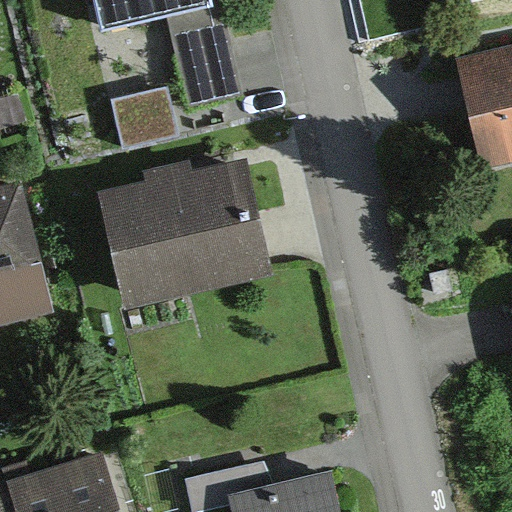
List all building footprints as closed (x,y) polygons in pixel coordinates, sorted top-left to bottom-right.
[(91,0),(99,32),(157,18),(179,113),(239,99),(215,0),(91,0)] [(511,48),(464,60),(489,170),(511,164),(511,48)] [(168,166),(100,183),(132,307),(274,271),(242,147),(168,166)] [(23,184),(0,189),(0,316),(51,304),(23,184)] [(125,511),(105,444),(18,470),(0,475),(0,511),(125,511)] [(340,511),(330,469),(259,486),(229,494),(233,511),(340,511)]
